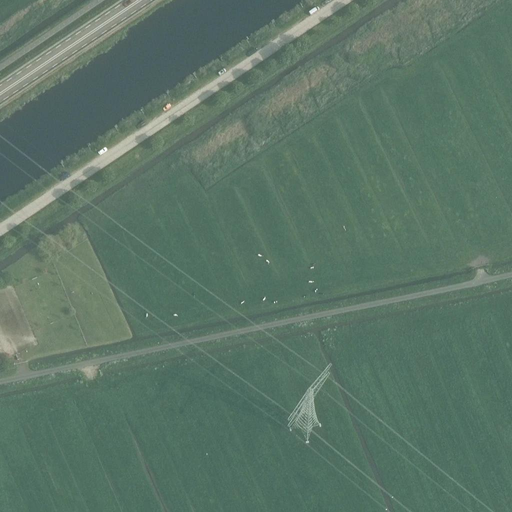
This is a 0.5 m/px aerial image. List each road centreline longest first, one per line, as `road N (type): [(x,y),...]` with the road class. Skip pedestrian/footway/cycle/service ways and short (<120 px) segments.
road 1 (unclassified): [(0,381),(511,274)]
road 2 (unclassified): [(0,230),(343,0)]
road 3 (secondary): [(0,93),(137,0)]
